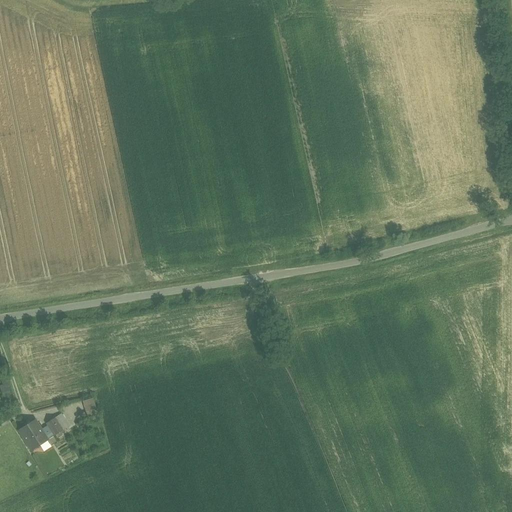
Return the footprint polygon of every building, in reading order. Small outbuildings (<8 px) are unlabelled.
[(5,395),(12,393),(8,378),(1,381),(5,395)] [(93,398),(82,401),(87,418),(98,415),(93,398)] [(61,414),(47,423),(54,435),(55,436),(69,427),(61,414)] [(35,420),(19,431),(31,450),(48,440),(43,433),(35,420)] [(50,428),(43,433),(48,440),(54,435),(50,428)]
